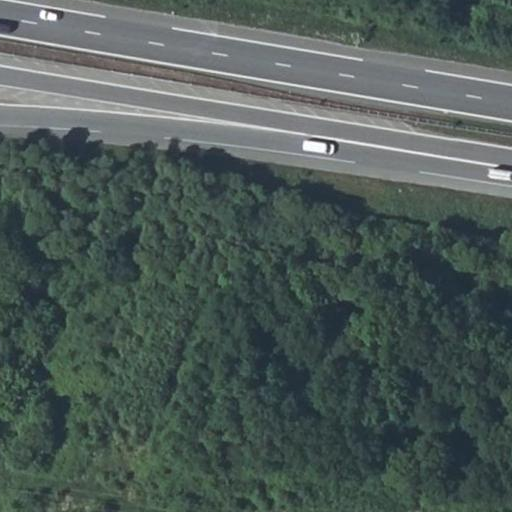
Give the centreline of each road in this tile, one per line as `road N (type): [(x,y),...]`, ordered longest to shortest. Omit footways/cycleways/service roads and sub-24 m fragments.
road 1 (trunk): [(0,74),(511,162)]
road 2 (trunk): [(511,102),(0,15)]
road 3 (trunk): [(0,115),(152,125),(511,175)]
